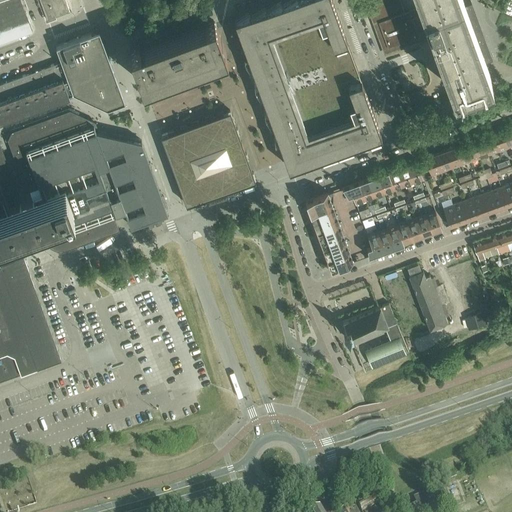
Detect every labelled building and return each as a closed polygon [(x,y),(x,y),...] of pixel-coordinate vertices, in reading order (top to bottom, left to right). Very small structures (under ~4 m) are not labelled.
[(21,0),(0,0),(0,40),(32,29),(21,0)] [(139,45),(129,49),(142,83),(161,135),(186,204),(198,200),(255,178),(288,166),(290,166),(304,160),(306,160),(320,155),(321,154),(336,149),(337,148),(352,143),(353,143),(367,137),(369,137),(379,133),(381,132),(378,126),(369,101),(366,93),(361,78),(346,39),(332,0),(285,0),(283,1),(282,2),(267,7),(266,7),(252,13),(250,13),(236,18),(234,19),(216,25),(216,24),(215,22),(213,18),(204,21),(205,25),(144,44),(139,45)] [(400,0),(368,0),(366,1),(374,23),(404,11),(400,0)] [(374,23),(373,23),(376,30),(377,29),(385,53),(420,40),(420,42),(421,41),(420,40),(435,35),(435,36),(453,85),(450,86),(451,87),(484,76),(489,74),(489,72),(487,73),(483,62),(492,58),(471,1),(462,5),(460,0),(422,0),(424,4),(404,11),(374,23)] [(56,46),(61,61),(72,92),(73,92),(107,108),(117,104),(122,93),(102,38),(91,33),(76,38),(77,39),(74,40),(74,39),(56,46)] [(0,120),(66,96),(66,94),(72,92),(61,61),(0,83),(0,120)] [(9,208),(8,205),(19,202),(0,149),(0,381),(61,359),(23,255),(10,260),(7,252),(23,246),(18,231),(33,226),(51,219),(56,231),(46,235),(50,247),(60,251),(119,230),(100,179),(103,178),(116,213),(125,209),(131,226),(162,214),(168,212),(166,208),(141,140),(102,132),(95,129),(93,123),(69,112),(13,132),(10,139),(29,191),(30,190),(33,200),(25,203),(9,208)] [(511,127),(511,126),(502,129),(508,147),(511,145),(511,127)] [(502,129),(492,133),(499,151),(508,147),(502,129)] [(492,133),(483,136),(489,154),(499,151),(492,133)] [(483,136),(473,139),(480,158),(489,154),(483,136)] [(473,139),(463,143),(470,161),(480,158),(473,139)] [(463,143),(454,146),(460,165),(470,161),(463,143)] [(454,146),(444,150),(451,168),(460,165),(454,146)] [(444,150),(435,153),(441,171),(451,168),(444,150)] [(431,175),(441,171),(435,153),(425,157),(431,175)] [(424,178),(417,160),(407,164),(414,182),(424,178)] [(414,182),(407,164),(398,167),(404,185),(414,182)] [(404,185),(398,167),(388,170),(395,189),(404,185)] [(395,189),(388,170),(388,169),(378,173),(378,174),(385,192),(395,189)] [(385,192),(378,174),(378,173),(368,176),(369,177),(375,196),(385,192)] [(375,196),(369,177),(368,176),(359,180),(359,181),(366,199),(375,196)] [(366,199),(359,181),(359,180),(342,186),(348,195),(352,193),(356,203),(366,199)] [(511,187),(510,183),(501,186),(507,204),(511,202),(511,187)] [(501,186),(491,190),(498,208),(507,204),(501,186)] [(498,208),(491,190),(482,193),(488,211),(498,208)] [(332,203),(328,193),(327,191),(305,199),(310,212),(332,203)] [(482,193),(472,197),(479,215),(488,211),(482,193)] [(472,197),(463,200),(469,218),(479,215),(472,197)] [(463,200),(453,204),(460,222),(469,218),(463,200)] [(335,213),(332,203),(310,212),(313,221),(335,213)] [(450,225),(460,222),(453,204),(443,207),(450,225)] [(442,228),(435,210),(425,214),(432,232),(442,228)] [(339,222),(335,213),(313,221),(317,230),(339,222)] [(432,232),(425,214),(416,217),(422,235),(432,232)] [(422,235),(416,217),(406,221),(413,239),(422,235)] [(413,239),(406,221),(397,224),(404,242),(413,239)] [(342,232),(339,222),(317,230),(320,240),(342,232)] [(404,242),(397,224),(387,228),(394,246),(404,242)] [(394,246),(387,228),(378,231),(384,249),(394,246)] [(511,231),(511,230),(499,234),(505,251),(510,249),(508,242),(511,240),(511,231)] [(384,249),(378,231),(367,235),(371,245),(367,246),(368,255),(384,249)] [(346,241),(342,232),(320,240),(324,249),(346,241)] [(499,234),(487,239),(490,248),(497,246),(499,253),(505,251),(499,234)] [(483,250),(490,248),(487,239),(473,243),(479,260),(485,258),(483,250)] [(349,251),(346,241),(324,249),(327,259),(349,251)] [(353,261),(349,251),(327,259),(331,269),(353,261)] [(423,270),(410,275),(430,329),(449,321),(446,316),(449,315),(445,303),(449,301),(442,283),(437,285),(435,278),(434,277),(432,278),(430,274),(429,275),(426,276),(423,270)] [(352,317),(342,321),(343,322),(343,324),(344,327),(345,328),(344,329),(344,328),(343,329),(345,336),(347,335),(346,335),(347,335),(348,336),(347,336),(349,339),(350,341),(360,337),(361,339),(362,339),(361,337),(368,334),(369,336),(370,335),(369,333),(376,330),(377,332),(378,332),(378,330),(385,327),(390,339),(366,349),(373,367),(409,352),(389,303),(380,306),(370,310),(369,308),(368,308),(369,310),(362,313),(361,311),(360,312),(361,314),(354,317),(353,315),(352,315),(352,317)] [(433,511),(445,507),(440,495),(435,497),(432,491),(415,498),(418,505),(401,511),(433,511)] [(366,511),(378,506),(372,496),(358,504),(361,511),(366,511)]
